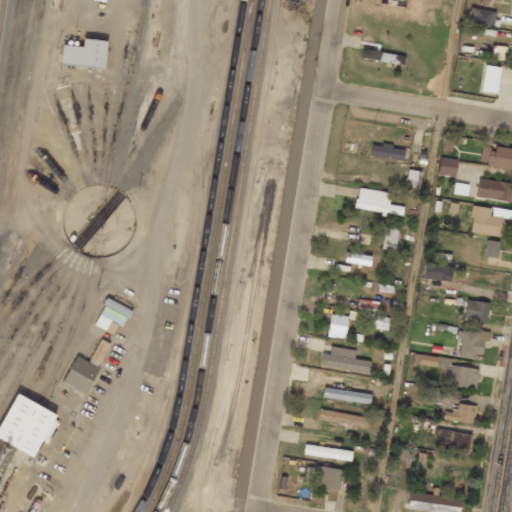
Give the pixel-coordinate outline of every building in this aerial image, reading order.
[(497,11),(467,8),(465,25),(495,28),(497,11)] [(106,41),(83,38),(82,47),(62,44),(60,63),(103,69),(106,41)] [(403,64),(404,55),(360,50),(360,60),(403,64)] [(484,65),(480,91),(495,94),(500,68),(484,65)] [(370,157),(403,160),(403,149),(391,149),(391,145),(370,144),(370,157)] [(511,168),(511,148),(494,146),(494,149),(481,147),(478,164),(511,168)] [(456,159),(438,157),(437,175),(455,176),(456,159)] [(406,187),(416,188),(418,171),(408,170),(406,187)] [(511,184),(478,178),(474,196),(508,203),(511,184)] [(389,193),(357,188),(354,208),(382,212),(382,213),(401,216),(403,206),(388,204),(389,193)] [(490,208),(472,206),(470,234),(500,236),(502,218),(489,217),(490,208)] [(397,227),(382,227),(382,249),(396,250),(397,227)] [(484,257),(497,258),(498,241),(485,241),(484,257)] [(386,268),(387,259),(355,254),(354,262),(386,268)] [(423,279),(449,281),(450,265),(424,263),(423,279)] [(388,318),(375,315),(377,302),(359,299),(355,329),(370,331),(370,328),(386,331),(388,318)] [(463,320),(486,322),(488,302),(465,300),(463,320)] [(327,336),(344,338),(347,316),(330,314),(327,336)] [(486,333),(460,329),(456,355),(482,359),(486,333)] [(98,367),(108,343),(99,339),(89,363),(98,367)] [(355,351),(330,346),(328,355),(321,354),(319,365),(367,375),(369,362),(353,359),(355,351)] [(477,369),(449,365),(450,359),(413,354),(412,364),(445,368),(443,385),(475,389),(477,369)] [(61,384),(84,396),(98,368),(75,356),(61,384)] [(322,399),(370,403),(371,393),(323,388),(322,399)] [(56,415),(15,394),(0,423),(0,440),(32,457),(37,448),(49,454),(53,447),(60,451),(71,429),(53,420),(56,415)] [(474,405),(454,404),(454,412),(443,412),(442,420),(472,423),(474,405)] [(317,419),(364,428),(366,418),(319,409),(317,419)] [(467,453),(470,433),(435,429),(433,448),(467,453)] [(351,460),(351,450),(303,446),(302,456),(351,460)] [(341,470),(314,465),(311,484),(337,489),(341,470)] [(458,511),(460,499),(409,492),(406,509),(428,511),(458,511)]
